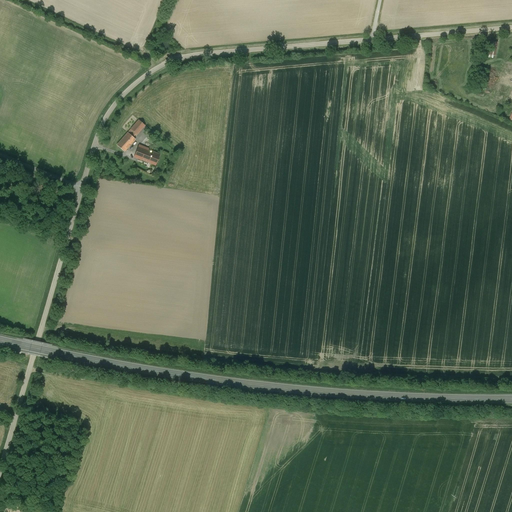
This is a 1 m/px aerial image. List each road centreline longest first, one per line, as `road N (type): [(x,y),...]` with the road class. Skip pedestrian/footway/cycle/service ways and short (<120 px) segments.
road 1 (primary): [(511,398),(262,385),(0,339)]
road 2 (unclassified): [(511,27),(171,60),(106,115),(81,188)]
road 3 (unclassified): [(81,188),(0,472)]
